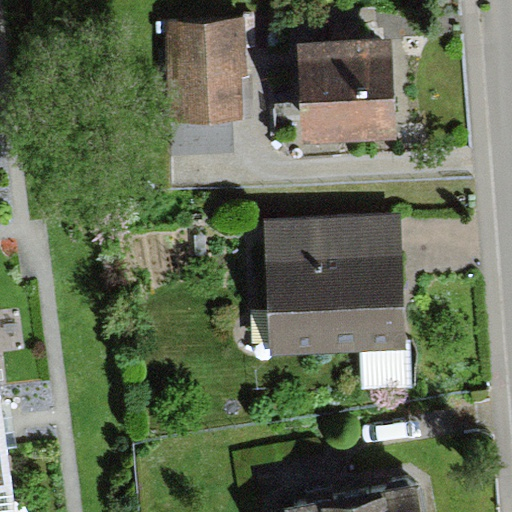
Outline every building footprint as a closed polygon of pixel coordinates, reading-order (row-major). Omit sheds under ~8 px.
[(246,10),(164,15),(170,115),(243,111),(241,71),(249,71),(246,10)] [(296,32),(301,131),(396,126),(391,28),(296,32)] [(271,349),(405,344),(400,210),(265,215),(271,349)] [(15,511),(0,392),(0,511),(15,511)] [(426,511),(419,471),(283,494),(286,511),(426,511)]
